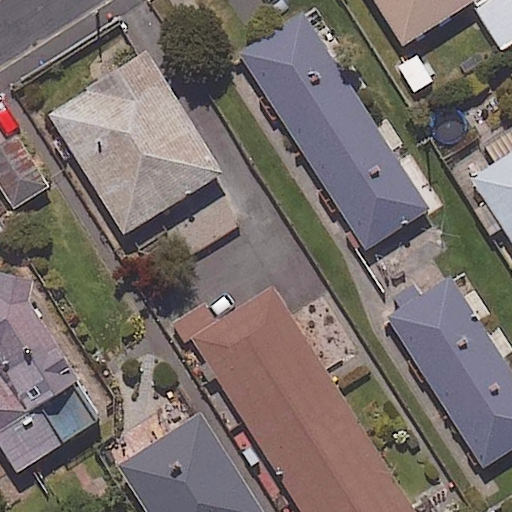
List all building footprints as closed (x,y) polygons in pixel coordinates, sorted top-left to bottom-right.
[(465,0),(376,0),(401,40),(465,0)] [(511,37),(511,0),(477,0),(472,3),(499,46),(511,37)] [(427,203),(301,9),(238,50),(364,244),(427,203)] [(218,169),(143,43),(74,84),(78,90),(44,110),(129,254),(174,227),(160,203),(218,169)] [(47,183),(17,134),(0,144),(0,187),(11,205),(47,183)] [(511,144),(467,173),(511,242),(511,144)] [(97,414),(7,262),(0,266),(0,444),(12,465),(97,414)] [(511,442),(511,372),(448,271),(386,310),(481,462),(511,442)] [(415,511),(270,283),(190,333),(303,511),(415,511)] [(262,511),(195,407),(113,459),(146,511),(262,511)]
